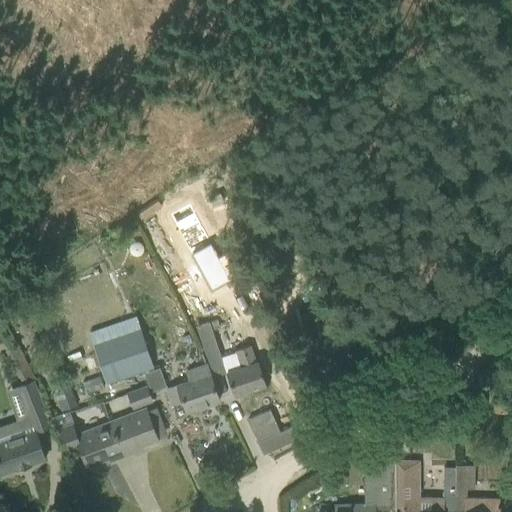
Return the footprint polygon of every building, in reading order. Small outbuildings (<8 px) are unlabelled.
[(210,244),(191,254),(211,290),(229,280),(210,244)] [(304,324),(312,320),(307,312),(300,316),(304,324)] [(88,333),(106,386),(153,369),(135,316),(88,333)] [(196,327),(205,354),(217,350),(208,323),(196,327)] [(372,343),(361,346),(363,356),(374,353),(372,343)] [(266,386),(259,367),(258,362),(255,363),(250,346),(235,351),(241,368),(226,373),(234,396),(266,386)] [(17,387),(28,417),(30,416),(30,418),(44,413),(32,381),(14,347),(6,351),(23,385),(17,387)] [(187,380),(165,388),(171,406),(183,402),(186,413),(219,402),(206,364),(184,371),(187,380)] [(126,394),(132,410),(152,403),(146,386),(126,394)] [(53,394),(60,413),(77,407),(70,389),(53,394)] [(145,409),(109,423),(124,456),(134,452),(133,449),(157,440),(150,421),(145,409)] [(38,441),(35,432),(30,418),(30,416),(28,417),(17,421),(0,426),(0,469),(2,475),(45,460),(38,441)] [(124,456),(109,423),(76,436),(72,425),(58,430),(67,453),(79,448),(86,467),(110,458),(111,461),(124,456)] [(395,508),(395,462),(364,461),(364,490),(368,490),(368,505),(335,506),(334,511),(374,511),(374,510),(396,510),(396,508),(395,508)] [(418,463),(395,462),(395,508),(396,508),(397,508),(397,507),(402,507),(402,511),(442,511),(443,511),(453,511),(454,494),(442,493),(442,500),(417,500),(418,463)] [(454,466),(454,494),(453,511),(464,511),(463,511),(497,511),(498,510),(500,510),(500,507),(498,507),(498,500),(464,499),(464,489),(472,490),(473,466),(454,466)]
